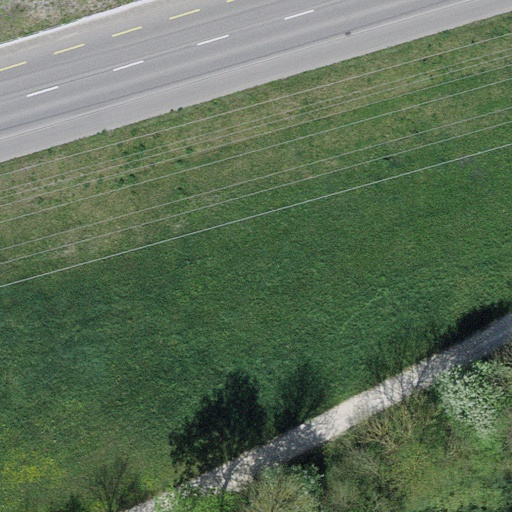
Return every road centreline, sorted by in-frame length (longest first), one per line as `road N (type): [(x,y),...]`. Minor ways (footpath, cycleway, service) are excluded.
road 1 (track): [(150,511),(511,325)]
road 2 (tertiary): [(0,103),(348,0)]
